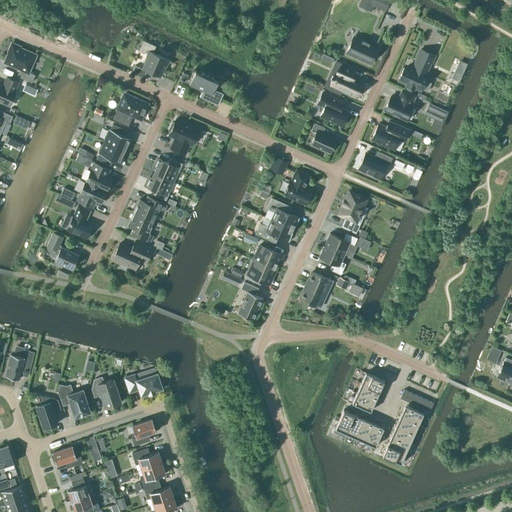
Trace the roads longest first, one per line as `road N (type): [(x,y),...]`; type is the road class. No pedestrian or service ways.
road 1 (residential): [(28,447),(158,403),(194,511)]
road 2 (residential): [(166,97),(89,271)]
road 3 (residential): [(166,97),(337,172)]
road 4 (residential): [(308,511),(256,356),(263,338)]
road 5 (residential): [(263,338),(337,172)]
road 6 (residential): [(3,24),(166,97)]
road 7 (residential): [(337,172),(411,10)]
road 8 (residential): [(263,338),(343,334),(407,362)]
